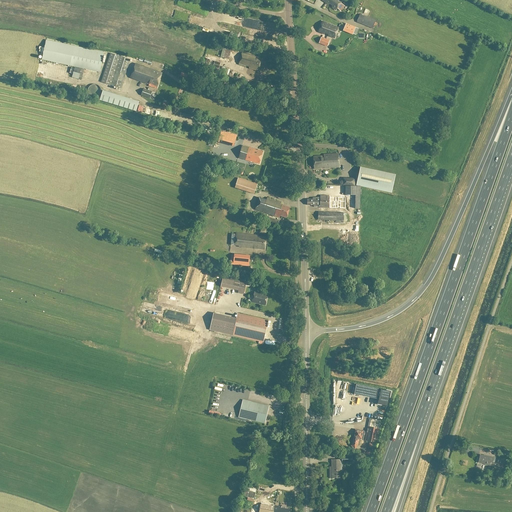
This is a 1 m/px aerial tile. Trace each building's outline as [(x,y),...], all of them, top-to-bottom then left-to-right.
[(319,0),(320,0),(328,5),(329,4),(332,6),(332,8),(336,10),(337,9),(340,11),(344,6),(341,4),(342,2),(338,0),(319,0)] [(189,4),(187,10),(199,14),(201,8),(189,4)] [(372,29),(375,21),(359,15),(356,22),(372,29)] [(322,22),(318,33),(324,35),(324,34),(327,35),(327,36),(334,39),(338,28),(322,22)] [(356,35),(358,29),(352,26),(346,24),(343,31),(352,35),(353,34),(356,35)] [(327,47),(329,41),(321,38),(319,44),(327,47)] [(99,72),(103,53),(46,40),(42,60),(70,66),(99,72)] [(224,60),(225,57),(228,58),(231,50),(222,47),(218,58),(224,60)] [(258,72),(262,59),(242,52),(238,65),(258,72)] [(121,89),(130,60),(110,54),(101,83),(121,89)] [(135,64),(130,78),(148,84),(148,86),(156,89),(162,74),(155,71),(156,71),(135,64)] [(81,80),(83,70),(74,68),(71,78),(81,80)] [(97,97),(98,97),(98,96),(99,96),(99,95),(100,95),(100,94),(100,93),(101,92),(101,91),(100,90),(100,89),(100,88),(99,88),(99,87),(98,86),(97,86),(96,85),(95,85),(94,85),(93,85),(92,85),(91,86),(90,86),(89,87),(88,88),(88,89),(88,90),(88,91),(87,91),(88,92),(88,93),(88,94),(89,95),(89,96),(90,97),(91,97),(92,98),(93,98),(94,98),(95,98),(96,98),(97,97)] [(149,99),(152,92),(143,89),(140,96),(149,99)] [(100,101),(136,112),(139,102),(103,91),(100,101)] [(234,146),(236,136),(221,132),(218,141),(234,146)] [(226,146),(225,153),(237,155),(238,148),(226,146)] [(253,149),(242,146),(238,159),(252,162),(251,164),(255,165),(255,163),(259,164),(263,152),(256,150),(256,151),(253,150),(253,149)] [(339,168),(338,154),(324,155),(324,156),(313,157),(314,170),(320,169),(321,168),(324,167),(324,169),(339,168)] [(391,193),(395,175),(360,168),(356,186),(391,193)] [(342,186),(354,186),(354,179),(345,178),(342,178),(342,186)] [(254,195),(257,186),(238,179),(235,188),(254,195)] [(320,207),(320,208),(329,209),(330,197),(327,197),(327,196),(320,196),(320,198),(312,198),(312,200),(307,200),(307,206),(313,206),(313,208),(320,207)] [(345,197),(330,197),(329,209),(345,209),(345,197)] [(281,203),(267,198),(266,201),(259,199),(255,211),(279,218),(280,216),(286,218),(289,208),(280,205),(281,203)] [(343,221),(344,214),(318,213),(318,220),(343,221)] [(258,236),(236,234),(236,235),(231,234),(230,245),(235,246),(238,246),(239,247),(265,250),(266,238),(258,237),(258,236)] [(248,256),(230,254),(229,263),(247,265),(248,256)] [(246,283),(234,280),(234,279),(223,276),(220,286),(244,291),(246,283)] [(267,296),(254,293),(252,303),(259,304),(259,303),(261,304),(261,305),(265,305),(267,296)] [(232,336),(236,318),(213,313),(209,331),(232,336)] [(263,343),(268,321),(237,314),(236,318),(232,336),(263,343)] [(356,385),(354,395),(378,400),(377,405),(387,407),(390,392),(356,385)] [(243,400),(238,418),(264,424),(269,407),(243,400)] [(376,443),(381,421),(369,419),(365,441),(376,443)] [(363,440),(364,432),(363,432),(355,430),(352,443),(351,446),(353,448),(355,448),(357,446),(358,439),(363,440)] [(486,457),(479,455),(478,463),(485,464),(485,465),(491,466),(493,458),(487,456),(486,457)] [(340,467),(340,463),(352,463),(352,456),(338,457),(338,460),(331,460),(331,469),(330,469),(330,478),(340,478),(343,478),(343,467),(340,467)] [(259,511),(273,511),(275,506),(261,503),(259,511)]
